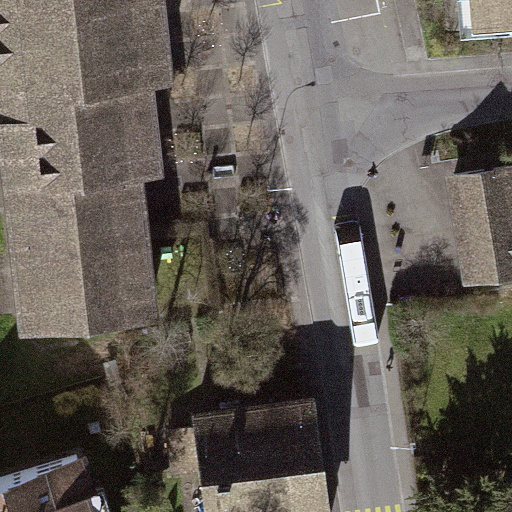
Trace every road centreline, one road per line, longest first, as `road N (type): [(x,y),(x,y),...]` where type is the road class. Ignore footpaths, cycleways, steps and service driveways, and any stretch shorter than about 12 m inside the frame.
road 1 (residential): [(309,111),(371,511)]
road 2 (residential): [(309,111),(511,95)]
